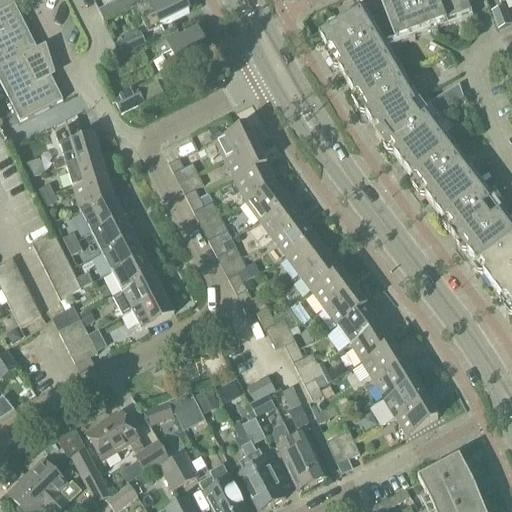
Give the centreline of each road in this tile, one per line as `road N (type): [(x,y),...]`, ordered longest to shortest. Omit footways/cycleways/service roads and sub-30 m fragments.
road 1 (residential): [(0,441),(216,322),(223,311),(138,143),(278,73)]
road 2 (secondary): [(511,412),(278,73)]
